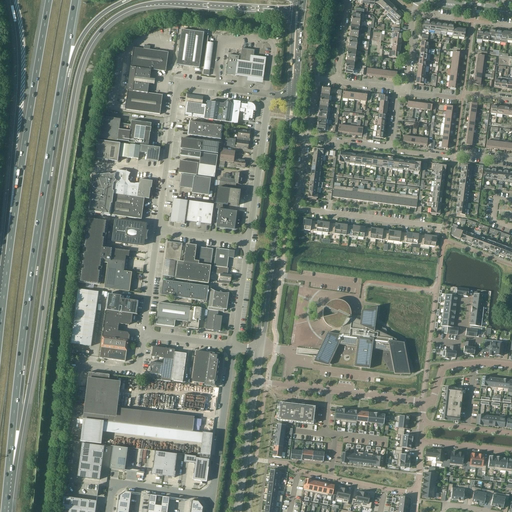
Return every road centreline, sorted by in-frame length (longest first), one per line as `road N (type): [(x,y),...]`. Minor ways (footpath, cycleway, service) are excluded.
road 1 (motorway): [(8,471),(21,431),(74,88),(91,41),(110,19),(157,2),(294,8)]
road 2 (motorway): [(8,471),(75,0)]
road 3 (motorway): [(49,0),(9,254)]
road 4 (motorway): [(12,0),(19,70),(9,254)]
road 5 (unclassified): [(158,230),(177,81),(268,93)]
road 6 (residential): [(445,227),(303,209),(297,201),(307,137)]
road 7 (unknown): [(172,118),(116,109),(112,101),(135,41),(167,45),(176,84)]
road 8 (unclassified): [(259,348),(286,150)]
road 9 (residential): [(244,457),(416,494)]
road 10 (residential): [(424,401),(255,380)]
road 11 (unclassified): [(71,432),(79,370),(135,369),(147,337)]
road 12 (unclassified): [(233,347),(212,496)]
road 13 (unclassified): [(247,241),(268,93)]
road 14 (unclassified): [(212,496),(118,483),(109,511)]
road 15 (residential): [(511,160),(390,147)]
